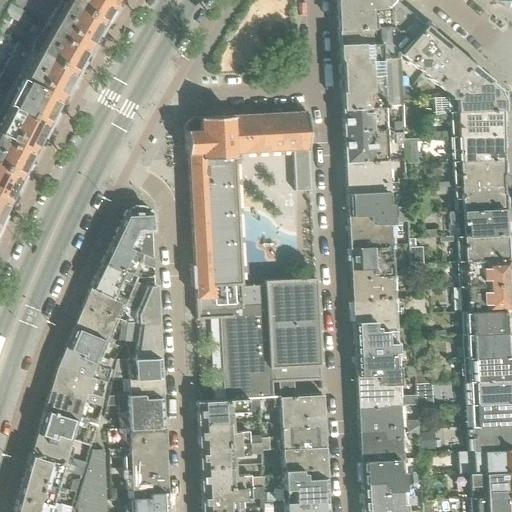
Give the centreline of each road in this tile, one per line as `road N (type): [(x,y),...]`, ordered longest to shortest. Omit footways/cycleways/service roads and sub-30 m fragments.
road 1 (residential): [(319,86),(344,511)]
road 2 (residential): [(108,153),(147,175),(167,198),(182,511)]
road 3 (secondary): [(169,0),(108,101),(0,334)]
road 4 (secondary): [(0,410),(108,153)]
road 5 (residential): [(151,72),(194,92),(319,86)]
